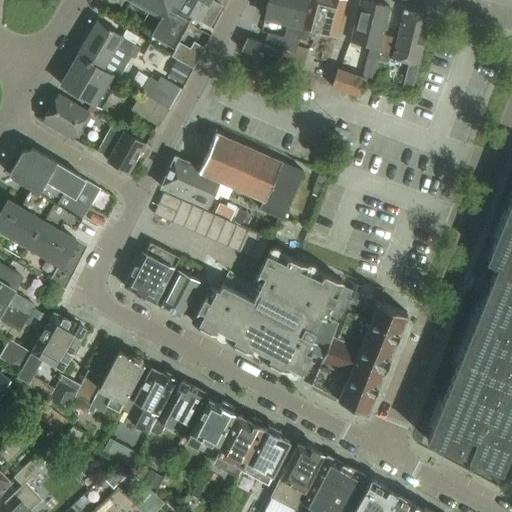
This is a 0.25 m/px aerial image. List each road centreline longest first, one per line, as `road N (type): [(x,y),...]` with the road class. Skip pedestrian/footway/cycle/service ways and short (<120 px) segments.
road 1 (residential): [(380,452),(97,301),(91,280),(138,191)]
road 2 (residential): [(380,452),(511,109)]
road 3 (residential): [(138,191),(236,0)]
road 4 (residential): [(138,191),(9,117)]
